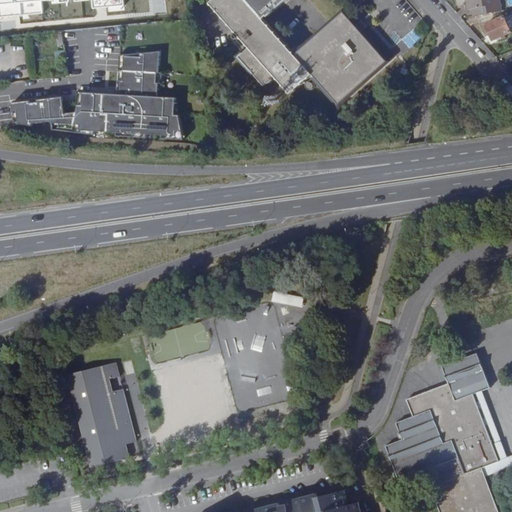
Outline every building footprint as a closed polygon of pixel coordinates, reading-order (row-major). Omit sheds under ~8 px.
[(0,0),(0,16),(0,18),(44,14),(43,1),(50,0),(93,0),(94,9),(105,8),(125,7),(125,6),(124,0),(0,0)] [(290,95),(300,85),(311,75),(295,55),(282,40),(263,19),(285,0),(284,0),(212,0),(209,3),(249,48),(224,70),(244,92),(258,79),(264,86),(275,77),(290,95)] [(467,0),(468,4),(469,9),(473,9),(474,16),(503,11),(501,0),(467,0)] [(295,55),(311,75),(337,105),(386,62),(343,13),(316,37),(295,55)] [(511,33),(511,29),(508,18),(507,16),(487,23),(494,40),(511,33)] [(59,61),(67,60),(66,51),(58,53),(59,61)] [(141,55),(108,59),(110,80),(143,76),(141,55)] [(69,74),(69,76),(78,75),(76,59),(67,60),(69,74)] [(59,88),(71,86),(69,76),(69,74),(57,76),(59,88)] [(47,89),(59,88),(57,76),(46,77),(47,89)] [(18,88),(5,90),(6,101),(15,99),(18,121),(38,118),(34,86),(33,79),(17,80),(18,88)] [(17,80),(4,82),(5,90),(18,88),(17,80)] [(310,89),(312,89),(313,89),(315,87),(315,85),(315,83),(314,81),(312,81),(310,81),(308,82),(307,83),(307,86),(308,88),(309,89),(310,89)] [(474,394),(483,391),(491,388),(478,353),(443,366),(450,383),(407,399),(414,417),(397,423),(403,439),(386,445),(400,481),(434,468),(446,501),(443,502),(438,504),(441,511),(499,511),(486,476),(483,468),(499,462),(474,394)] [(116,362),(68,374),(91,464),(120,456),(117,441),(135,437),(123,388),(112,391),(109,379),(120,376),(116,362)] [(511,456),(508,458),(483,391),(474,394),(499,462),(483,468),(486,476),(511,466),(511,456)] [(120,456),(91,464),(91,467),(128,458),(125,443),(136,441),(135,437),(117,441),(120,456)] [(371,446),(367,441),(363,444),(356,453),(364,467),(372,462),(365,450),(371,446)] [(357,511),(356,503),(346,505),(342,491),(318,497),(317,494),(288,502),(288,505),(281,507),(273,508),(273,506),(257,510),(257,511),(357,511)]
